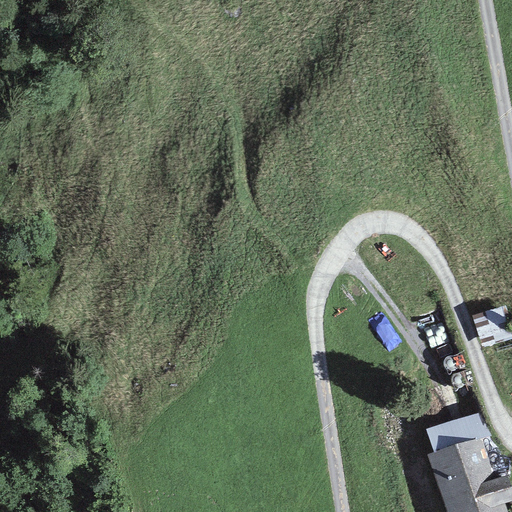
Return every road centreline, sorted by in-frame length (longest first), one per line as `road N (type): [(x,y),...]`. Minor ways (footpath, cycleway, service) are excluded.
road 1 (unclassified): [(343,511),(317,299),(334,253),(362,227),(396,222),(432,249),(511,435)]
road 2 (unclassified): [(511,145),(488,0)]
